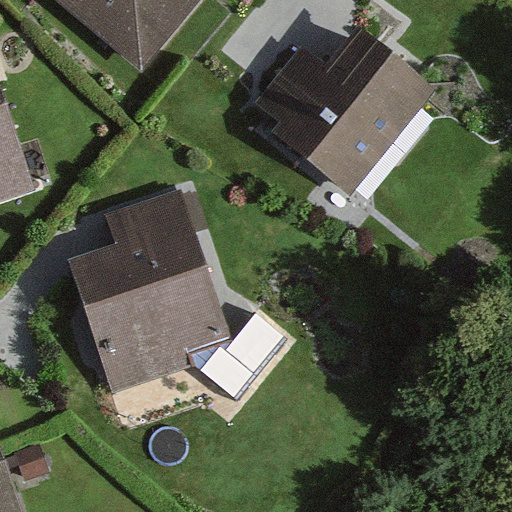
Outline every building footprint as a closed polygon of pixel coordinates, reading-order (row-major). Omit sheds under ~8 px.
[(140,78),(203,0),(53,0),(50,5),(140,78)] [(327,79),(300,57),(255,114),(281,135),(274,144),(348,204),(434,98),(360,38),(327,79)] [(0,210),(40,197),(0,80),(0,210)] [(190,376),(185,362),(228,348),(179,200),(104,225),(114,256),(67,272),(111,402),(190,376)] [(0,511),(15,511),(0,469),(0,511)]
